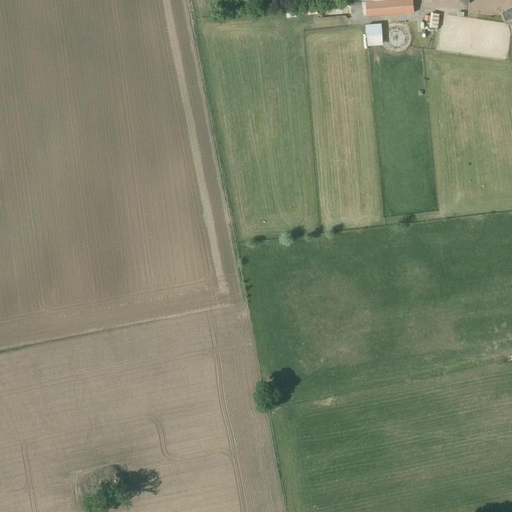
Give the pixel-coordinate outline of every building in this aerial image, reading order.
[(362,13),(413,10),(413,0),(361,4),(362,13)] [(502,0),(500,6),(508,9),(511,1),(510,0),(502,0)] [(434,7),(421,8),(422,22),(435,21),(434,7)] [(511,9),(502,14),(506,22),(511,19),(511,9)] [(366,47),(383,45),(381,23),(364,25),(366,47)]
